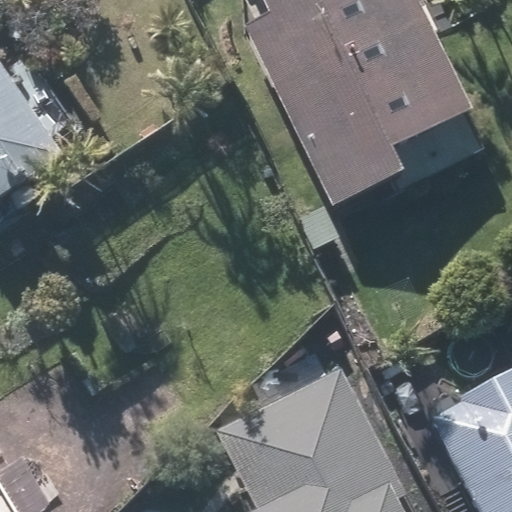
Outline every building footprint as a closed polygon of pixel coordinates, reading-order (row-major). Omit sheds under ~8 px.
[(243,0),(255,23),(229,36),(322,225),(471,151),(396,0),(243,0)] [(0,198),(48,168),(41,158),(73,138),(13,46),(0,54),(0,198)] [(202,440),(235,511),(378,511),(394,505),(335,378),(202,440)] [(511,511),(511,395),(505,383),(411,430),(452,511),(511,511)] [(0,511),(43,511),(14,460),(0,468),(0,511)]
